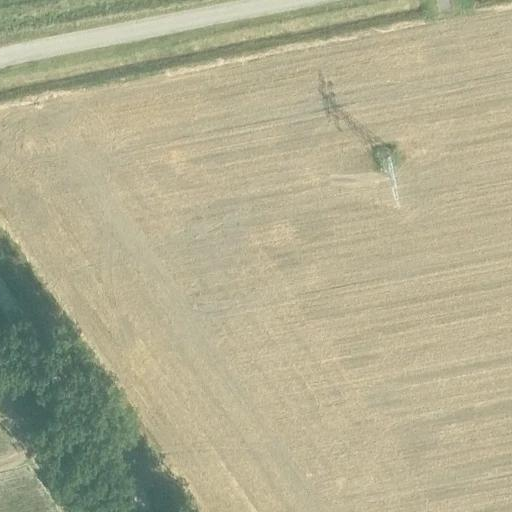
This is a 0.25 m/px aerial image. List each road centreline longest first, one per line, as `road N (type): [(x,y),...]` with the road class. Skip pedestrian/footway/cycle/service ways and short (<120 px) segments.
road 1 (unclassified): [(0,57),(292,0)]
road 2 (unclassified): [(148,511),(0,291)]
